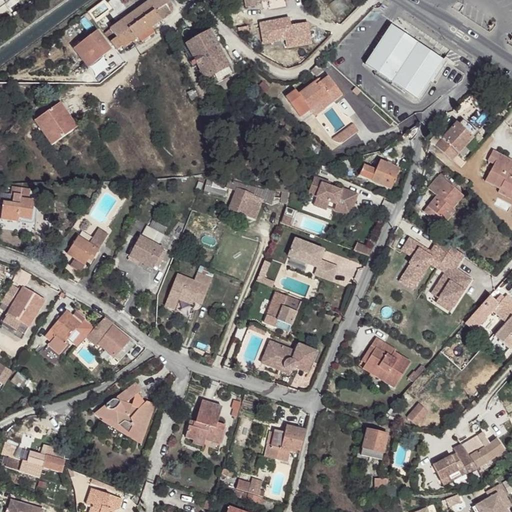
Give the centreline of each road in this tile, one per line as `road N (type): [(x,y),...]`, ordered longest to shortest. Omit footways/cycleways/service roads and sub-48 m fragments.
road 1 (residential): [(485,57),(424,121),(410,179),(315,402)]
road 2 (residential): [(315,402),(154,349),(113,312),(0,253)]
road 3 (unknown): [(147,490),(189,362)]
